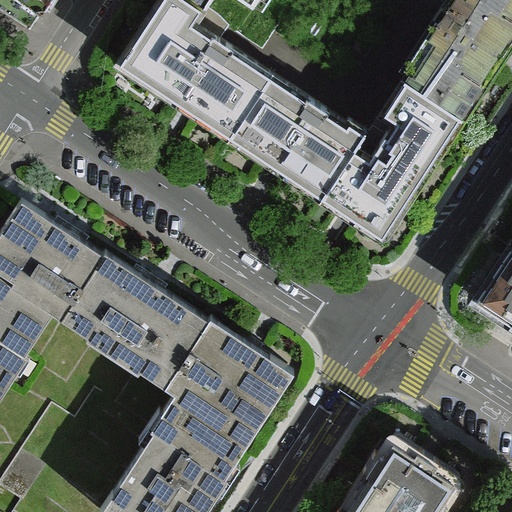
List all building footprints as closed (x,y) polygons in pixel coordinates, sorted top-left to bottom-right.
[(43,13),(22,0),(0,0),(0,8),(31,29),(43,13)] [(22,0),(43,13),(51,0),(22,0)] [(206,6),(196,0),(159,0),(118,63),(142,77),(146,73),(162,84),(159,89),(180,102),(198,116),(230,136),(273,71),(197,20),(206,6)] [(196,0),(206,6),(209,0),(250,0),(264,9),(269,0),(196,0)] [(410,69),(404,77),(458,112),(464,117),(498,65),(510,48),(511,44),(511,0),(447,0),(404,66),(410,69)] [(341,31),(320,17),(307,37),(328,51),(341,31)] [(348,120),(273,71),(230,136),(264,157),(285,172),(324,197),(358,143),(367,128),(351,116),(348,120)] [(395,119),(386,132),(374,154),(358,143),(324,197),(340,208),(355,218),(379,233),(386,238),(401,212),(455,130),(449,126),(458,112),(404,77),(382,111),(395,119)] [(370,129),(367,128),(358,143),(374,154),(386,132),(373,124),(370,129)] [(0,336),(25,353),(55,307),(65,314),(107,251),(23,196),(21,200),(0,231),(0,336)] [(511,243),(511,246),(477,298),(511,321),(511,243)] [(109,249),(107,251),(65,314),(90,331),(87,335),(139,370),(143,365),(168,382),(211,317),(109,249)] [(211,317),(168,382),(178,390),(154,425),(157,427),(226,473),(296,367),(213,313),(211,317)] [(16,368),(25,353),(0,336),(0,398),(18,370),(16,368)] [(204,511),(229,475),(226,473),(157,427),(101,509),(106,511),(204,511)] [(391,427),(341,503),(355,511),(438,511),(460,478),(436,463),(440,458),(420,445),(391,427)] [(355,511),(341,503),(335,511),(355,511)]
